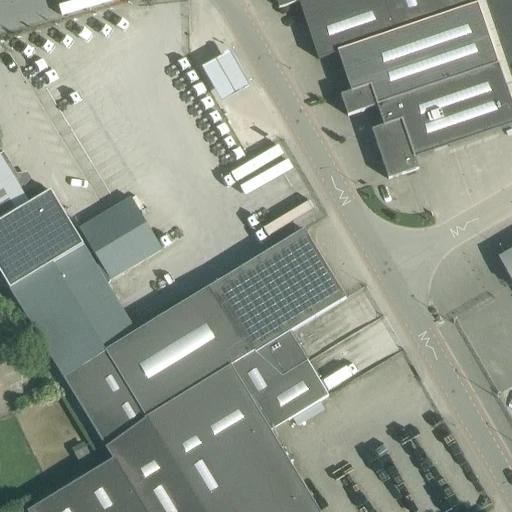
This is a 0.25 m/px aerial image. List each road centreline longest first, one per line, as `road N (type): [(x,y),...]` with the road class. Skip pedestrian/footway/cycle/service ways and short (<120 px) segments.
road 1 (unclassified): [(397,279),(233,0)]
road 2 (unclassified): [(511,479),(397,279)]
road 3 (unclassified): [(397,279),(511,182)]
